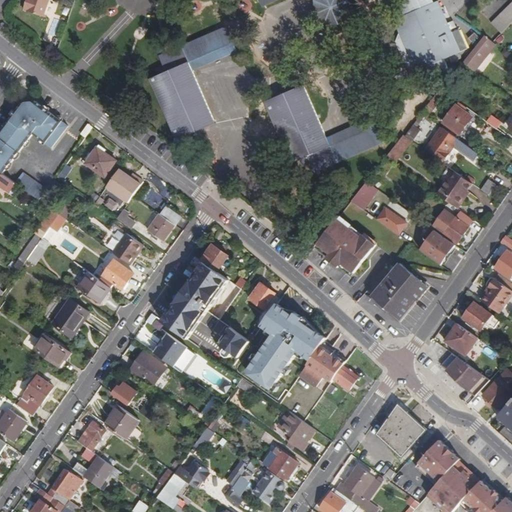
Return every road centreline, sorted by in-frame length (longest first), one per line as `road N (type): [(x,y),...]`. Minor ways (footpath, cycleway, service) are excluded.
road 1 (residential): [(212,207),(0,509)]
road 2 (tertiary): [(212,207),(399,369)]
road 3 (tertiary): [(20,59),(212,207)]
road 4 (residential): [(399,369),(511,211)]
road 5 (residential): [(298,511),(399,369)]
road 6 (tertiary): [(399,369),(511,458)]
